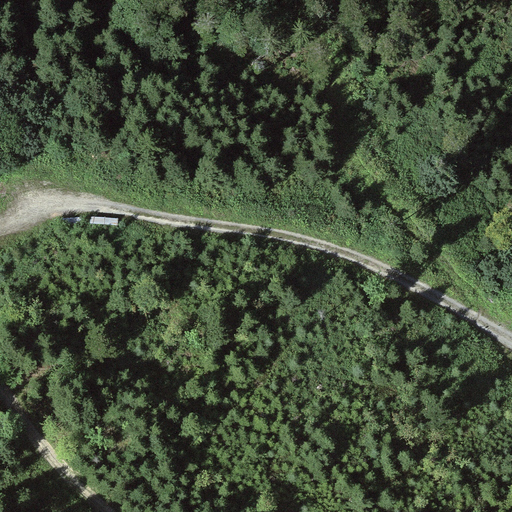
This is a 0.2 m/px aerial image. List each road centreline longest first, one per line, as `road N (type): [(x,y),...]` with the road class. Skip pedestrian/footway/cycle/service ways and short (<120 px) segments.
road 1 (track): [(511,315),(446,277),(346,249),(67,202),(0,219)]
road 2 (track): [(0,396),(51,465),(101,511)]
